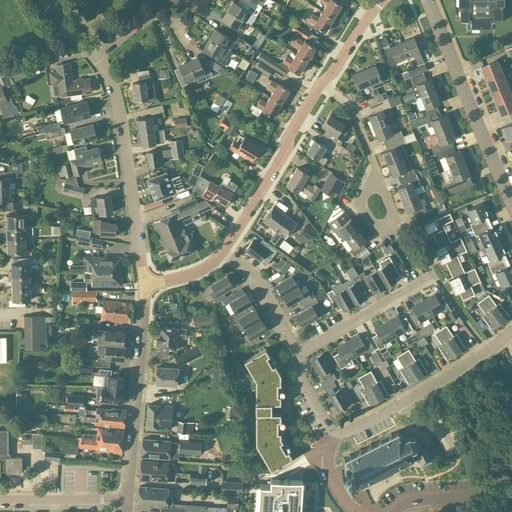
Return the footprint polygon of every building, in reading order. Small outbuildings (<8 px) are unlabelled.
[(187,0),(169,0),(182,8),(187,0)] [(265,0),(245,0),(244,2),(258,11),(261,7),(261,6),(265,0)] [(338,13),(337,12),(341,5),(332,0),(321,0),(320,2),(326,6),(322,12),(333,19),(334,17),(335,18),(338,13)] [(459,0),(460,16),(471,16),(471,22),(491,22),(491,15),(502,15),(502,0),(459,0)] [(233,2),(227,11),(242,20),(246,22),(252,14),(256,16),(258,11),(244,2),(241,7),(233,2)] [(95,12),(99,19),(101,22),(105,20),(99,10),(95,12)] [(223,20),(220,26),(241,39),(241,38),(236,35),(239,29),(237,28),(242,20),(227,11),(222,19),(223,20)] [(333,19),(322,12),(319,18),(313,14),(309,20),(315,24),(314,25),(325,32),(329,25),(330,26),(333,21),(332,20),(333,19)] [(292,31),(313,43),(317,37),(309,33),(313,27),(304,22),(303,23),(298,20),(292,31)] [(215,30),(213,34),(211,33),(208,37),(210,38),(232,53),(233,52),(230,51),(235,43),(238,44),(241,39),(220,26),(217,31),(215,30)] [(425,63),(419,51),(413,36),(401,41),(407,56),(413,54),(418,66),(425,63)] [(204,47),(206,48),(203,53),(224,66),(232,53),(210,38),(207,38),(205,41),(206,43),(204,47)] [(297,38),(294,44),(300,48),(296,54),(307,61),(308,60),(309,60),(312,56),(311,55),(315,48),(304,41),(303,42),(297,38)] [(407,56),(401,41),(389,46),(391,50),(385,53),(390,66),(397,63),(396,61),(407,56)] [(256,58),(274,69),(278,63),(260,52),(256,58)] [(286,57),(283,62),(289,66),(288,68),(299,75),(303,68),(304,68),(307,64),(306,63),(307,61),(296,54),(292,60),(286,57)] [(204,57),(198,60),(197,57),(188,61),(195,78),(204,74),(205,77),(211,74),(205,61),(204,57)] [(246,68),(249,60),(242,58),(239,66),(246,68)] [(487,80),(503,73),(499,60),(482,67),(487,80)] [(179,65),(180,67),(174,70),(176,74),(182,87),(187,84),(186,82),(195,78),(188,61),(179,65)] [(256,68),(270,76),(273,70),(259,62),(256,68)] [(59,84),(72,82),(69,64),(57,65),(58,72),(50,74),(52,85),(59,84)] [(389,79),(388,78),(383,65),(377,68),(375,64),(363,69),(369,84),(381,79),(382,82),(389,79)] [(408,72),(411,78),(428,71),(425,65),(408,72)] [(220,66),(217,71),(227,77),(230,72),(220,66)] [(24,77),(40,73),(38,67),(22,71),(24,77)] [(158,79),(170,77),(169,69),(157,71),(158,79)] [(254,82),(258,72),(251,69),(246,78),(254,82)] [(369,84),(363,69),(351,74),(357,89),(369,84)] [(508,84),(503,73),(487,80),(491,91),(508,84)] [(411,79),(414,85),(411,86),(416,98),(436,90),(431,77),(426,79),(424,74),(411,79)] [(0,78),(4,87),(13,84),(9,75),(0,78)] [(138,77),(139,83),(133,84),(136,101),(147,99),(147,103),(156,101),(153,84),(151,84),(150,75),(138,77)] [(72,82),(59,84),(60,97),(91,93),(89,79),(72,82)] [(397,83),(400,92),(409,89),(406,80),(397,83)] [(286,98),(285,97),(289,90),(278,84),(277,85),(271,81),(267,88),(273,92),(269,97),(281,104),(281,102),(283,103),(286,98)] [(511,96),(511,94),(508,84),(491,91),(496,103),(511,96)] [(1,88),(0,87),(0,109),(1,111),(4,118),(19,113),(16,105),(13,106),(10,97),(5,99),(1,88)] [(374,97),(380,95),(376,87),(371,89),(375,97),(374,97)] [(441,102),(436,90),(416,98),(416,99),(421,97),(425,108),(423,109),(426,115),(439,110),(436,104),(441,102)] [(374,97),(367,100),(369,106),(382,101),(380,95),(374,97)] [(382,101),(383,103),(370,108),(373,113),(368,115),(373,127),(388,121),(383,110),(385,109),(385,110),(391,107),(402,103),(398,95),(388,99),(388,98),(382,101)] [(511,110),(511,96),(496,103),(501,115),(511,110)] [(281,104),(269,97),(265,104),(259,100),(256,106),(262,110),(261,111),(272,118),(276,111),(278,111),(280,107),(279,106),(281,104)] [(33,104),(25,99),(21,106),(29,111),(33,104)] [(64,124),(90,117),(87,102),(60,109),(64,124)] [(162,105),(149,108),(151,114),(164,111),(162,105)] [(426,115),(410,122),(412,128),(427,122),(429,127),(432,125),(435,132),(451,126),(445,113),(441,115),(439,110),(426,115)] [(332,111),(330,115),(329,115),(322,126),(327,129),(323,135),(333,142),(339,145),(345,136),(347,132),(341,128),(344,124),(338,120),(340,116),(332,111)] [(409,114),(411,120),(418,118),(416,112),(409,114)] [(140,133),(154,131),(153,125),(161,123),(160,118),(152,119),(152,117),(138,119),(140,133)] [(175,128),(187,126),(186,117),(174,119),(175,128)] [(232,136),(238,127),(224,118),(218,128),(232,136)] [(388,121),(373,127),(378,140),(382,138),(385,144),(403,136),(400,131),(393,134),(388,121)] [(36,135),(60,129),(58,122),(43,126),(43,128),(37,129),(38,134),(36,135)] [(511,123),(502,127),(508,140),(511,138),(511,123)] [(74,146),(96,140),(93,125),(71,131),(74,146)] [(451,126),(435,132),(440,144),(438,145),(440,151),(453,146),(451,140),(455,138),(451,126)] [(62,135),(60,129),(36,135),(37,140),(46,138),(46,139),(62,135)] [(140,133),(140,134),(138,134),(137,136),(138,140),(139,142),(141,141),(142,147),(156,144),(156,143),(164,142),(163,136),(155,137),(154,131),(140,133)] [(403,136),(385,144),(387,149),(383,150),(388,164),(403,158),(400,152),(404,150),(402,145),(406,144),(403,136)] [(259,150),(258,149),(259,147),(243,138),(239,144),(233,140),(228,149),(240,156),(241,155),(251,161),(256,153),(257,153),(259,150)] [(173,160),(184,159),(182,139),(170,141),(171,148),(172,158),(173,160)] [(307,153),(318,160),(317,161),(324,165),(327,159),(320,155),(326,147),(315,140),(307,153)] [(347,147),(355,151),(358,145),(350,141),(347,147)] [(54,154),(69,150),(67,144),(52,148),(54,154)] [(79,156),(80,159),(71,161),(75,175),(84,173),(82,167),(95,164),(95,163),(102,161),(101,155),(102,153),(101,150),(99,150),(99,148),(87,151),(86,145),(73,149),(76,157),(79,156)] [(356,155),(342,146),(338,153),(353,161),(356,155)] [(440,151),(436,153),(438,159),(445,157),(450,168),(465,162),(460,149),(455,151),(453,146),(440,151)] [(159,150),(159,152),(158,152),(158,151),(147,153),(148,161),(150,167),(160,165),(164,164),(163,158),(162,158),(172,157),(171,148),(159,150)] [(406,156),(403,158),(388,164),(393,176),(397,174),(399,180),(415,173),(419,172),(418,170),(415,169),(414,170),(413,167),(411,168),(406,156)] [(0,189),(10,189),(9,178),(17,178),(17,172),(22,172),(22,162),(8,165),(8,171),(5,171),(5,178),(0,178),(0,189)] [(450,168),(452,174),(447,176),(450,182),(445,184),(449,194),(470,186),(466,176),(470,174),(465,162),(450,168)] [(66,180),(77,183),(75,175),(72,176),(68,163),(57,166),(59,177),(65,175),(65,178),(66,177),(66,180)] [(197,163),(192,174),(199,176),(204,166),(197,163)] [(298,192),(300,190),(308,195),(308,196),(313,200),(320,189),(315,185),(313,188),(307,184),(311,177),(297,168),(287,185),(298,192)] [(330,173),(320,190),(332,198),(334,195),(338,197),(347,183),(330,173)] [(415,173),(399,180),(402,185),(397,187),(403,200),(418,193),(415,188),(420,186),(415,173)] [(179,175),(168,179),(166,174),(146,180),(154,202),(173,195),(173,194),(185,189),(179,175)] [(225,206),(232,194),(237,185),(229,180),(229,181),(224,178),(220,185),(211,180),(205,190),(196,184),(193,192),(200,196),(198,197),(214,207),(215,207),(210,202),(211,201),(211,202),(213,199),(225,206)] [(77,183),(66,180),(63,191),(82,197),(85,188),(78,186),(77,183)] [(430,190),(433,198),(436,197),(440,205),(444,204),(440,195),(439,195),(436,187),(430,190)] [(10,196),(10,189),(0,189),(0,207),(6,207),(22,207),(22,201),(14,201),(14,196),(10,196)] [(418,193),(403,200),(408,212),(412,210),(417,223),(420,222),(417,215),(427,211),(425,206),(427,205),(424,198),(420,200),(418,193)] [(92,214),(99,213),(99,214),(111,212),(109,196),(97,197),(97,198),(90,199),(92,214)] [(179,212),(177,213),(154,223),(170,261),(193,251),(183,226),(206,216),(204,212),(214,207),(198,197),(177,206),(179,212)] [(472,230),(487,224),(483,215),(487,213),(482,202),(467,209),(473,222),(470,224),(472,230)] [(333,210),(337,216),(328,223),(341,242),(361,227),(356,220),(353,222),(351,218),(350,219),(345,211),(343,212),(337,204),(333,210)] [(277,230),(288,217),(273,205),(263,219),(277,230)] [(435,238),(447,233),(443,224),(453,220),(449,213),(424,224),(427,232),(431,230),(435,238)] [(3,228),(25,227),(24,220),(32,220),(32,215),(7,216),(7,223),(3,223),(3,228)] [(288,217),(277,230),(270,238),(279,245),(296,222),(288,217)] [(108,222),(101,221),(101,220),(93,219),(92,232),(100,233),(100,235),(115,235),(116,224),(108,223),(108,222)] [(310,233),(307,236),(311,239),(318,231),(308,224),(304,228),(310,233)] [(458,226),(461,232),(466,230),(463,224),(458,226)] [(490,232),(487,224),(472,230),(475,236),(478,234),(484,247),(499,240),(495,230),(490,232)] [(25,234),(25,227),(3,228),(3,233),(7,233),(7,240),(32,239),(32,238),(40,238),(39,234),(32,234),(25,234)] [(361,227),(341,242),(342,242),(346,239),(354,249),(351,251),(355,256),(359,261),(362,259),(367,255),(370,253),(367,248),(362,243),(366,240),(364,236),(366,234),(361,227)] [(76,235),(89,237),(90,230),(77,228),(76,235)] [(451,241),(447,233),(435,238),(439,247),(435,248),(438,255),(464,244),(461,237),(451,241)] [(463,238),(466,244),(471,241),(469,235),(463,238)] [(91,238),(90,246),(89,247),(103,249),(104,240),(91,238)] [(32,239),(7,240),(7,247),(3,247),(3,252),(25,252),(25,245),(33,245),(32,239)] [(265,267),(270,260),(277,251),(262,239),(259,244),(253,239),(244,251),(260,262),(265,267)] [(504,251),(499,240),(484,247),(490,260),(487,262),(489,268),(504,262),(500,253),(504,251)] [(464,244),(438,255),(441,262),(445,260),(449,269),(461,264),(457,255),(467,250),(464,244)] [(390,245),(383,249),(386,255),(394,251),(390,245)] [(376,269),(385,285),(395,279),(390,270),(395,267),(389,256),(379,262),(381,266),(376,269)] [(83,258),(83,272),(85,272),(92,272),(110,272),(121,272),(121,257),(92,258),(83,258)] [(280,270),(279,271),(284,274),(291,264),(286,261),(280,270)] [(504,262),(489,268),(492,274),(495,273),(501,286),(511,281),(511,268),(507,270),(504,262)] [(9,276),(30,276),(29,269),(37,269),(37,263),(11,264),(11,271),(8,271),(9,276)] [(403,264),(397,267),(401,273),(406,269),(403,264)] [(461,264),(449,269),(453,277),(449,279),(452,286),(478,274),(474,267),(465,272),(461,264)] [(363,272),(358,275),(364,285),(369,282),(375,291),(385,285),(376,269),(365,275),(363,272)] [(84,274),(84,281),(85,281),(85,282),(87,282),(87,285),(92,285),(92,286),(110,285),(119,285),(122,285),(121,272),(110,272),(92,272),(85,272),(85,274),(84,274)] [(295,273),(292,275),(291,275),(276,284),(282,294),(298,285),(295,281),(298,279),(295,273)] [(481,281),(478,274),(452,286),(455,293),(459,291),(463,300),(475,294),(471,286),(481,281)] [(211,284),(211,285),(201,291),(204,297),(214,290),(217,295),(213,297),(216,303),(226,297),(223,291),(233,286),(226,275),(211,284)] [(351,279),(343,284),(345,287),(354,303),(364,297),(359,288),(364,285),(358,275),(352,278),(351,279)] [(30,283),(30,276),(9,276),(9,281),(11,281),(11,288),(37,288),(37,283),(30,283)] [(71,282),(70,291),(87,291),(87,285),(87,282),(85,282),(71,282)] [(304,296),(298,285),(282,294),(288,305),(298,299),(301,304),(311,298),(315,296),(313,294),(312,295),(310,292),(304,296)] [(345,287),(334,293),(332,290),(327,293),(333,304),(338,300),(343,309),(354,303),(345,287)] [(37,288),(11,288),(12,295),(9,295),(9,301),(30,300),(30,293),(37,293),(37,292),(44,292),(44,288),(37,288)] [(487,290),(481,294),(500,322),(510,316),(500,302),(496,305),(490,296),(494,293),(487,290)] [(97,291),(71,291),(70,291),(72,291),(72,306),(81,306),(81,301),(97,301),(97,291)] [(226,297),(216,303),(222,299),(226,305),(230,302),(235,312),(242,308),(251,303),(245,293),(236,297),(234,293),(226,297)] [(434,293),(422,300),(431,315),(442,309),(443,311),(450,307),(443,295),(437,298),(434,293)] [(500,322),(481,294),(476,299),(478,302),(477,303),(485,313),(481,316),(491,329),(500,322)] [(302,304),(305,309),(296,314),(302,325),(318,315),(315,310),(320,307),(315,296),(311,299),(311,298),(301,304),(301,305),(302,304)] [(412,306),(415,312),(409,315),(416,328),(422,325),(421,322),(431,315),(422,300),(412,306)] [(103,301),(101,321),(129,323),(130,303),(103,301)] [(467,308),(470,313),(476,309),(472,304),(467,308)] [(242,308),(235,312),(231,315),(235,320),(239,318),(245,328),(260,319),(254,308),(245,314),(242,308)] [(454,309),(448,313),(452,320),(459,316),(454,309)] [(193,316),(195,326),(213,324),(212,313),(193,316)] [(397,315),(386,322),(395,337),(405,331),(407,333),(413,330),(405,317),(400,320),(397,315)] [(25,317),(25,349),(39,349),(39,343),(45,343),(45,316),(25,317)] [(245,328),(248,334),(244,337),(250,346),(260,340),(256,335),(266,329),(260,319),(245,328)] [(375,328),(378,334),(372,337),(379,350),(386,346),(384,343),(395,337),(386,322),(375,328)] [(440,329),(456,354),(466,348),(457,333),(453,336),(446,325),(440,329)] [(158,349),(159,349),(159,356),(167,357),(168,350),(176,350),(177,337),(185,338),(186,330),(177,329),(177,328),(160,327),(158,349)] [(199,345),(217,335),(213,327),(194,337),(199,345)] [(98,329),(97,344),(98,344),(104,344),(104,345),(107,345),(122,346),(123,333),(100,331),(100,329),(98,329)] [(456,354),(440,329),(434,333),(441,344),(438,346),(447,360),(456,354)] [(359,334),(347,341),(356,356),(367,350),(368,353),(374,349),(367,336),(362,339),(359,334)] [(336,347),(339,352),(333,356),(341,369),(346,366),(347,367),(354,363),(351,359),(356,356),(347,341),(336,347)] [(98,344),(97,353),(98,354),(100,355),(100,356),(100,358),(100,359),(107,359),(110,359),(124,360),(125,347),(122,346),(107,345),(104,345),(104,344),(98,344)] [(184,364),(203,354),(198,345),(180,355),(184,364)] [(265,348),(250,357),(243,361),(255,381),(255,403),(255,414),(255,444),(271,470),(292,458),(280,437),(280,374),(265,348)] [(402,352),(418,378),(428,372),(419,358),(415,360),(408,349),(402,352)] [(391,356),(388,350),(381,354),(384,360),(391,356)] [(418,378),(402,352),(396,356),(403,367),(399,369),(408,384),(418,378)] [(331,375),(328,370),(331,368),(322,353),(311,360),(320,375),(323,379),(320,381),(323,386),(333,380),(337,378),(334,373),(331,375)] [(177,386),(178,368),(157,366),(155,385),(177,386)] [(97,387),(124,390),(123,390),(124,378),(111,376),(111,371),(99,369),(99,375),(105,376),(103,388),(97,387)] [(371,370),(364,374),(379,400),(389,395),(381,380),(377,382),(371,370)] [(379,400),(364,374),(358,377),(364,388),(361,390),(369,405),(379,400)] [(336,385),(333,380),(323,386),(326,391),(329,395),(328,396),(337,411),(349,404),(340,389),(334,392),(332,388),(336,385)] [(124,390),(97,387),(96,400),(123,403),(124,390)] [(68,395),(67,404),(82,406),(84,397),(68,395)] [(160,406),(160,405),(148,405),(147,428),(158,429),(158,428),(170,429),(172,407),(160,406)] [(96,409),(96,410),(86,409),(85,415),(95,416),(110,419),(110,418),(125,419),(126,411),(111,409),(111,411),(96,409)] [(95,416),(85,415),(83,415),(83,421),(95,423),(95,425),(124,428),(125,419),(110,418),(110,419),(95,416)] [(180,420),(178,431),(193,434),(195,422),(180,420)] [(242,434),(248,431),(242,421),(236,424),(242,434)] [(98,428),(97,434),(95,434),(76,433),(76,437),(81,437),(81,438),(97,439),(115,441),(123,443),(124,431),(98,428)] [(0,477),(1,477),(1,471),(6,471),(6,474),(22,473),(22,458),(8,458),(8,430),(0,430),(0,477)] [(381,439),(381,438),(379,440),(380,441),(371,446),(370,444),(368,445),(369,446),(361,451),(360,449),(359,450),(359,451),(351,456),(350,454),(348,455),(349,457),(345,459),(344,458),(343,460),(344,460),(343,464),(342,464),(342,465),(343,466),(344,466),(344,467),(343,468),(344,469),(344,470),(343,471),(342,469),(340,470),(341,471),(340,472),(341,474),(342,473),(346,481),(345,482),(346,483),(347,483),(348,484),(349,483),(349,482),(356,478),(357,479),(360,485),(359,486),(360,487),(361,487),(364,486),(365,487),(366,486),(365,485),(374,480),(375,482),(376,481),(376,480),(384,475),(385,477),(387,476),(386,474),(394,470),(395,472),(397,471),(406,466),(408,466),(407,464),(412,462),(413,462),(414,461),(418,458),(422,465),(431,461),(424,447),(422,448),(420,444),(420,443),(418,443),(416,438),(416,436),(415,435),(414,437),(409,437),(408,435),(406,435),(407,437),(402,439),(402,436),(404,435),(403,434),(401,435),(398,433),(398,432),(397,432),(395,433),(392,435),(391,434),(389,434),(389,435),(381,439)] [(97,439),(81,438),(80,448),(113,451),(113,452),(120,453),(121,453),(123,443),(115,441),(97,439)] [(142,440),(140,440),(139,455),(141,455),(141,457),(170,459),(171,441),(142,439),(142,440)] [(179,453),(200,454),(201,442),(200,442),(180,441),(180,442),(179,453)] [(78,448),(61,446),(61,452),(63,453),(62,457),(69,458),(69,453),(77,454),(78,448)] [(44,460),(59,461),(60,452),(45,450),(44,460)] [(502,465),(497,454),(491,456),(497,468),(502,465)] [(488,472),(493,470),(488,460),(483,463),(488,472)] [(159,472),(159,463),(141,462),(140,480),(149,480),(149,471),(159,472)] [(149,471),(149,480),(167,481),(167,478),(168,464),(168,463),(159,463),(159,472),(149,471)] [(206,485),(206,475),(198,475),(190,474),(189,483),(206,485)] [(301,511),(303,483),(303,481),(278,479),(271,479),(270,485),(260,484),(258,511),(301,511)] [(245,493),(246,482),(241,482),(222,481),(221,492),(245,493)] [(160,511),(184,511),(185,511),(185,504),(173,504),(173,497),(168,497),(169,489),(139,487),(138,506),(161,507),(160,511)] [(228,508),(238,509),(239,496),(227,496),(227,507),(228,508)]
